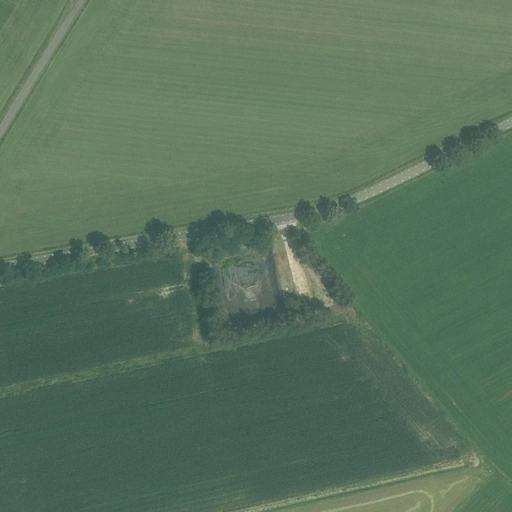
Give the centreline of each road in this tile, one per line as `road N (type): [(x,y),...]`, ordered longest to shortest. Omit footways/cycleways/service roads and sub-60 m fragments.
road 1 (unclassified): [(0,268),(313,214),(511,122)]
road 2 (unclassified): [(0,133),(82,0)]
